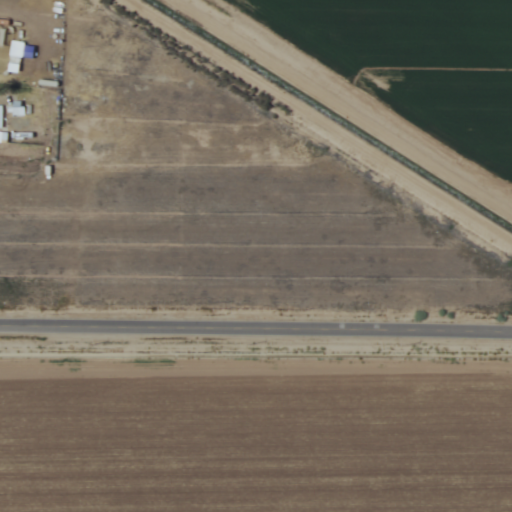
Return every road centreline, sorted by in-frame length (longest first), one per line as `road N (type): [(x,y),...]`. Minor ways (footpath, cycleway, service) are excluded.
road 1 (residential): [(511,325),(0,322)]
road 2 (residential): [(511,202),(181,0)]
